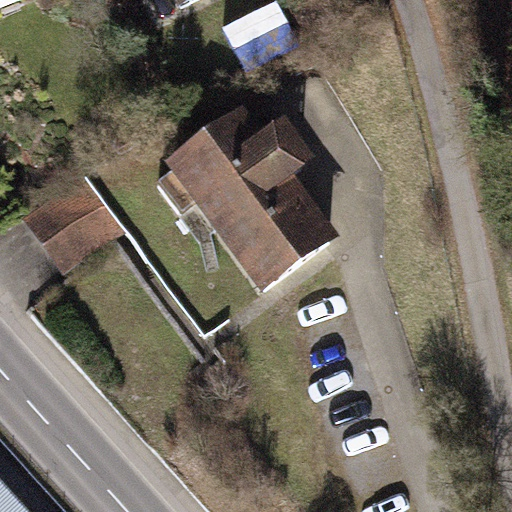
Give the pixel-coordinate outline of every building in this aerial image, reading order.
[(0,0),(0,18),(49,0),(0,0)] [(179,0),(188,19),(227,0),(179,0)] [(249,116),(169,174),(264,303),(344,245),(249,116)] [(82,195),(33,227),(73,287),(121,255),(82,195)] [(0,511),(20,511),(0,489),(0,511)]
